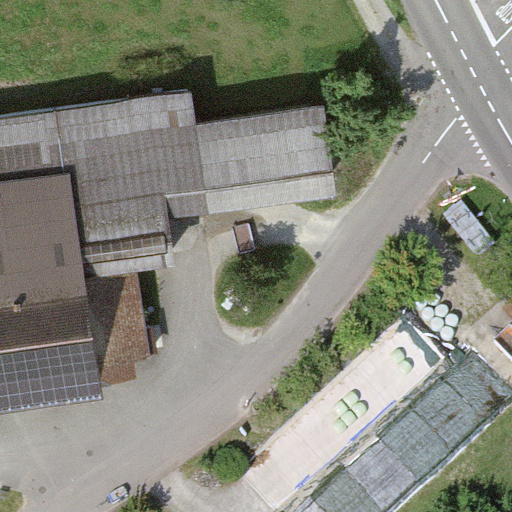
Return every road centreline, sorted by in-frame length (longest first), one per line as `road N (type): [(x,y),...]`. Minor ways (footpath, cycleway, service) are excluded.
road 1 (unclassified): [(70,511),(209,418),(284,349),(480,81)]
road 2 (track): [(480,81),(398,48),(371,0)]
